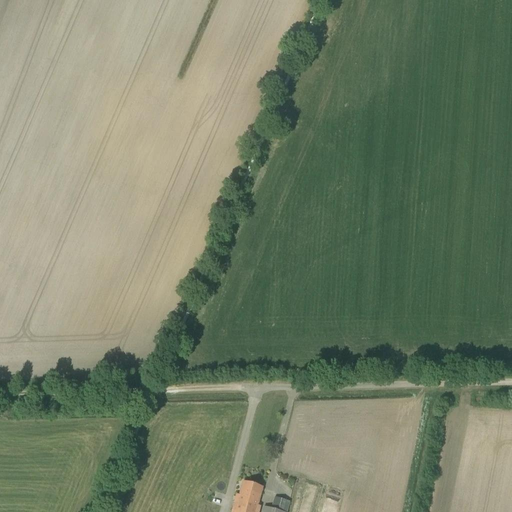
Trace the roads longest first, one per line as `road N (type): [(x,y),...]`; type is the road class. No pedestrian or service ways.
road 1 (unclassified): [(252,387),(511,382)]
road 2 (track): [(0,393),(252,387)]
